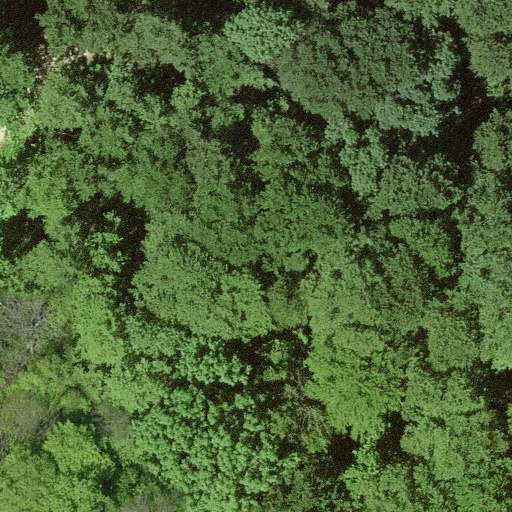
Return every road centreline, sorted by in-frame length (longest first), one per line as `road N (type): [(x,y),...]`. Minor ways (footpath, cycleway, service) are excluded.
road 1 (track): [(343,511),(445,353),(511,290)]
road 2 (track): [(127,0),(0,124)]
